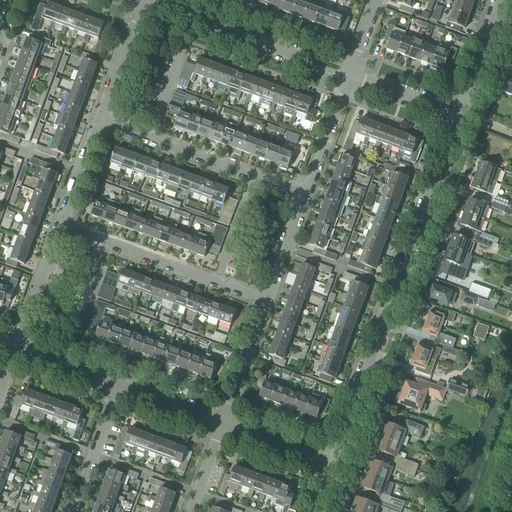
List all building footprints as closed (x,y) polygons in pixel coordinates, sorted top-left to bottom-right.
[(273,0),(271,8),(281,12),(285,0),(273,0)] [(285,0),(281,12),(293,16),(299,1),(298,1),(295,0),(285,0)] [(293,16),(304,20),(310,5),(309,5),(310,0),(297,0),(298,1),(299,1),(293,16)] [(415,0),(398,0),(397,4),(401,6),(399,11),(412,16),(414,11),(412,10),(415,0)] [(456,0),(455,0),(451,11),(469,17),(473,6),(456,0)] [(42,19),(51,22),(54,23),(60,8),(47,4),(46,7),(41,5),(31,30),(37,32),(42,19)] [(304,20),(315,24),(321,9),(310,5),(304,20)] [(437,5),(431,20),(441,23),(443,17),(447,18),(450,10),(437,5)] [(56,24),(63,27),(66,28),(71,12),(60,8),(54,23),(51,22),(49,30),(53,31),(56,24)] [(315,24),(327,28),(332,13),(321,9),(315,24)] [(469,17),(451,11),(453,12),(450,18),(449,17),(447,23),(445,28),(459,33),(461,28),(464,29),(469,17)] [(67,28),(74,31),(77,32),(82,16),(71,12),(66,28),(63,27),(61,34),(64,35),(67,28)] [(332,13),(327,28),(338,32),(343,17),(332,13)] [(423,13),(420,19),(427,21),(430,15),(423,13)] [(78,32),(85,35),(88,36),(94,21),(82,16),(77,32),(74,31),(72,38),(75,40),(78,32)] [(409,23),(421,27),(422,23),(411,19),(409,23)] [(88,36),(85,35),(83,42),(87,44),(89,36),(99,40),(104,25),(94,21),(88,36)] [(390,41),(386,51),(387,51),(387,50),(398,54),(398,55),(405,35),(406,34),(394,29),(395,28),(389,26),(384,39),(390,41)] [(409,59),(415,42),(411,41),(412,38),(405,35),(398,55),(409,59)] [(27,40),(22,51),(38,57),(42,45),(49,48),(52,42),(37,37),(35,43),(27,40)] [(98,42),(94,53),(99,55),(103,44),(98,42)] [(420,63),(426,46),(415,42),(409,59),(410,59),(420,63)] [(431,67),(432,67),(438,50),(426,46),(420,63),(421,63),(432,67),(431,67)] [(438,50),(432,67),(431,69),(438,72),(439,69),(443,71),(447,62),(452,64),(457,50),(451,48),(451,50),(440,46),(438,51),(438,50)] [(22,51),(18,62),(34,68),(38,57),(22,51)] [(84,60),(80,71),(93,76),(97,65),(92,63),(94,57),(82,53),(80,59),(84,60)] [(196,76),(203,78),(206,79),(212,64),(199,60),(196,67),(195,72),(194,75),(192,74),(191,78),(189,82),(194,83),(196,76)] [(18,62),(14,74),(30,79),(34,68),(18,62)] [(54,62),(49,74),(54,75),(58,64),(54,62)] [(195,72),(196,67),(185,63),(183,68),(195,72)] [(208,80),(215,83),(217,83),(223,68),(212,64),(206,79),(203,78),(201,86),(205,87),(208,80)] [(181,74),(191,78),(192,74),(194,75),(195,72),(183,68),(181,74)] [(219,84),(226,87),(229,88),(234,73),(223,68),(217,83),(215,83),(212,90),(216,91),(219,84)] [(80,71),(75,82),(89,88),(93,76),(80,71)] [(228,93),(236,96),(237,91),(240,91),(245,76),(234,73),(229,88),(226,87),(224,94),(227,96),(228,93)] [(14,74),(10,85),(26,91),(30,79),(14,74)] [(49,74),(45,85),(50,86),(54,75),(49,74)] [(189,83),(189,82),(191,78),(181,74),(179,80),(189,83)] [(241,92),(249,95),(251,96),(257,81),(245,76),(240,91),(237,91),(236,96),(235,98),(239,100),(241,92)] [(187,89),(189,83),(179,80),(177,86),(187,89)] [(251,102),(258,105),(260,99),(262,100),(268,85),(257,81),(251,96),(249,95),(246,103),(250,104),(251,102)] [(75,82),(71,94),(85,99),(89,88),(75,82)] [(10,85),(6,96),(22,102),(26,91),(10,85)] [(45,85),(41,96),(46,97),(50,86),(45,85)] [(262,104),(270,107),(270,103),(274,104),(279,89),(268,85),(262,100),(260,99),(258,105),(258,107),(261,108),(262,104)] [(275,105),(282,107),(285,108),(291,93),(279,89),(274,104),(270,103),(270,107),(269,111),(272,112),(275,105)] [(175,91),(173,97),(184,101),(186,95),(175,91)] [(284,114),(292,117),(293,111),(296,112),(302,97),(291,93),(285,108),(282,107),(280,115),(284,116),(284,114)] [(71,94),(67,105),(81,110),(85,99),(71,94)] [(6,96),(2,108),(17,113),(22,102),(6,96)] [(41,96),(37,107),(41,109),(46,97),(41,96)] [(173,97),(171,103),(182,107),(184,101),(173,97)] [(293,111),(292,117),(291,119),(295,120),(296,118),(311,123),(315,111),(310,109),(313,101),(302,97),(296,112),(293,111)] [(171,103),(168,109),(180,113),(181,108),(182,107),(171,103)] [(67,105),(63,117),(77,122),(81,110),(67,105)] [(37,107),(33,118),(37,120),(41,109),(37,107)] [(2,108),(0,112),(0,119),(13,124),(17,113),(2,108)] [(186,132),(192,117),(193,113),(181,108),(180,113),(177,120),(175,128),(175,130),(180,132),(181,130),(186,132)] [(166,116),(177,120),(180,113),(168,109),(166,116)] [(60,125),(61,115),(51,113),(50,124),(60,125)] [(63,117),(59,128),(72,133),(77,122),(63,117)] [(197,136),(198,136),(204,121),(192,117),(186,132),(191,134),(191,135),(196,138),(197,136)] [(33,118),(29,130),(33,131),(37,120),(33,118)] [(13,124),(0,119),(0,138),(7,141),(9,136),(13,124)] [(356,135),(365,138),(368,139),(373,124),(361,119),(360,123),(354,121),(347,139),(353,141),(356,135)] [(198,136),(209,140),(215,125),(204,121),(198,136)] [(220,144),(231,148),(237,133),(239,128),(228,124),(226,129),(220,144)] [(369,140),(376,142),(379,143),(385,128),(373,124),(368,139),(365,138),(363,146),(366,147),(369,140)] [(209,140),(220,144),(226,129),(215,125),(209,140)] [(59,128),(55,139),(68,144),(72,133),(59,128)] [(380,144),(388,146),(391,147),(396,132),(385,128),(379,143),(376,142),(374,150),(378,151),(380,144)] [(33,131),(29,130),(25,141),(29,143),(33,131)] [(392,148),(399,150),(402,152),(408,136),(396,132),(391,147),(388,146),(385,154),(389,155),(392,148)] [(231,148),(242,153),(248,137),(237,133),(231,148)] [(254,157),(259,141),(261,137),(250,133),(248,137),(242,153),(254,157)] [(9,136),(7,141),(18,145),(20,140),(9,136)] [(410,162),(415,164),(423,144),(417,142),(418,140),(408,136),(402,152),(399,150),(397,158),(400,159),(403,152),(412,155),(410,162)] [(68,144),(55,139),(50,151),(36,145),(34,151),(56,159),(58,154),(64,156),(68,144)] [(254,157),(265,161),(271,146),(259,141),(254,157)] [(265,161),(277,165),(282,150),(271,146),(265,161)] [(0,160),(2,155),(13,159),(15,153),(0,147),(0,160)] [(110,164),(122,168),(127,153),(116,149),(110,164)] [(282,150),(277,165),(282,167),(281,169),(287,171),(287,169),(288,170),(294,154),(293,154),(282,150)] [(342,155),(338,166),(351,171),(356,160),(359,161),(361,156),(350,151),(348,157),(342,155)] [(122,168),(133,172),(139,157),(138,157),(139,155),(133,153),(133,155),(127,153),(122,168)] [(133,172),(144,177),(150,161),(139,157),(133,172)] [(29,164),(37,167),(40,168),(42,163),(31,159),(29,164)] [(144,177),(155,181),(161,165),(150,161),(144,177)] [(33,178),(40,180),(53,185),(57,175),(52,172),(54,167),(42,163),(40,168),(37,167),(33,178)] [(477,172),(476,176),(491,182),(496,184),(501,171),(478,163),(475,171),(477,172)] [(155,181),(167,185),(172,170),(161,165),(155,181)] [(390,180),(387,186),(403,193),(404,192),(405,192),(407,186),(406,185),(408,179),(405,178),(407,173),(385,165),(383,170),(390,173),(388,179),(390,180)] [(338,166),(334,178),(347,183),(351,171),(338,166)] [(178,189),(184,174),(172,170),(167,185),(165,191),(176,195),(178,189)] [(14,172),(9,183),(14,184),(18,173),(14,172)] [(178,189),(189,193),(195,178),(184,174),(178,189)] [(491,182),(476,176),(474,180),(472,179),(469,188),(486,194),(492,196),(496,184),(491,182)] [(189,193),(201,197),(206,182),(206,180),(201,178),(200,180),(195,178),(189,193)] [(334,178),(330,189),(347,196),(349,190),(345,189),(347,183),(334,178)] [(40,180),(36,191),(49,197),(53,185),(40,180)] [(201,197),(212,202),(218,186),(212,184),(213,182),(207,180),(207,182),(206,182),(201,197)] [(9,183),(5,194),(10,196),(14,184),(9,183)] [(218,186),(212,202),(223,206),(224,204),(226,198),(229,190),(228,190),(218,186)] [(385,193),(383,199),(399,205),(400,205),(403,198),(401,198),(403,193),(387,186),(385,186),(383,192),(385,193)] [(326,200),(325,200),(344,207),(348,196),(347,196),(330,189),(328,195),(327,195),(326,195),(325,198),(325,200),(326,200)] [(36,191),(31,203),(45,208),(49,197),(36,191)] [(5,194),(1,205),(5,207),(10,196),(5,194)] [(495,197),(493,203),(506,208),(508,202),(495,197)] [(226,198),(224,204),(235,208),(238,202),(226,198)] [(381,205),(376,219),(392,225),(394,218),(395,218),(398,211),(397,211),(399,205),(383,199),(380,198),(378,205),(381,205)] [(91,216),(102,220),(110,201),(104,199),(102,205),(96,203),(91,216)] [(321,212),(335,217),(340,219),(344,207),(325,200),(321,212)] [(102,220),(114,225),(119,211),(121,206),(110,201),(102,220)] [(469,201),(464,213),(484,221),(489,208),(469,201)] [(31,203),(27,215),(41,220),(45,208),(31,203)] [(506,208),(493,203),(491,208),(504,213),(506,208)] [(224,204),(223,206),(221,211),(233,215),(235,208),(224,204)] [(183,210),(194,214),(196,210),(185,205),(183,210)] [(7,211),(4,219),(12,222),(15,214),(7,211)] [(114,225),(125,229),(130,215),(119,211),(114,225)] [(221,211),(219,217),(230,222),(233,215),(221,211)] [(321,212),(317,223),(331,228),(335,217),(321,212)] [(464,213),(463,213),(460,220),(462,221),(460,226),(480,233),(484,221),(464,213)] [(27,215),(23,226),(36,231),(41,220),(27,215)] [(125,229),(136,233),(141,219),(130,215),(125,229)] [(219,217),(219,218),(217,223),(228,227),(230,222),(219,217)] [(148,237),(159,241),(164,228),(166,222),(155,218),(153,224),(148,237)] [(12,222),(4,219),(1,227),(9,230),(12,222)] [(136,233),(148,237),(153,224),(141,219),(136,233)] [(368,232),(366,238),(385,244),(387,239),(388,239),(390,232),(389,232),(392,225),(376,219),(371,232),(368,232)] [(317,223),(313,234),(327,239),(331,228),(317,223)] [(21,232),(19,238),(32,243),(36,231),(23,226),(19,225),(17,231),(21,232)] [(216,226),(214,232),(225,236),(227,230),(216,226)] [(159,241),(171,246),(176,232),(164,228),(159,241)] [(171,246),(182,250),(187,236),(176,232),(171,246)] [(182,250),(193,254),(200,235),(194,232),(192,238),(187,236),(182,250)] [(214,232),(212,238),(223,242),(225,236),(214,232)] [(482,233),(479,239),(493,244),(495,238),(482,233)] [(327,239),(313,234),(309,246),(314,248),(312,254),(324,258),(326,252),(322,251),(327,239)] [(200,235),(193,254),(204,258),(207,252),(209,245),(211,239),(200,235)] [(451,245),(449,249),(470,257),(475,244),(452,235),(449,244),(451,245)] [(19,238),(15,249),(28,254),(32,243),(19,238)] [(212,238),(211,239),(209,245),(220,249),(223,242),(212,238)] [(364,244),(361,250),(380,257),(382,252),(383,252),(386,245),(384,245),(385,244),(366,238),(369,239),(366,245),(364,244)] [(493,244),(479,239),(477,245),(491,250),(493,244)] [(220,249),(209,245),(207,252),(218,256),(220,249)] [(28,254),(15,249),(10,260),(7,259),(5,265),(16,269),(18,263),(24,265),(28,254)] [(468,262),(470,257),(449,249),(448,253),(446,252),(443,260),(442,263),(441,266),(440,269),(439,272),(440,273),(450,276),(463,281),(470,263),(468,262)] [(380,257),(361,250),(361,251),(364,251),(361,258),(359,257),(357,263),(349,261),(347,266),(370,275),(372,269),(375,270),(377,264),(379,265),(381,258),(380,258),(380,257)] [(326,252),(324,258),(335,262),(337,256),(326,252)] [(302,265),(298,276),(311,281),(316,270),(330,275),(332,269),(310,261),(308,267),(302,265)] [(122,291),(128,293),(134,275),(122,270),(120,277),(117,284),(123,286),(122,291)] [(14,271),(11,280),(18,282),(21,274),(14,271)] [(107,272),(104,279),(117,284),(120,277),(107,272)] [(350,289),(348,296),(364,302),(364,301),(365,302),(368,295),(366,294),(368,289),(366,288),(368,282),(345,274),(342,279),(350,282),(348,288),(350,289)] [(140,293),(141,293),(146,279),(134,275),(128,293),(139,297),(140,293)] [(298,276),(294,288),(307,293),(311,281),(298,276)] [(104,279),(102,285),(115,290),(117,284),(104,279)] [(150,302),(152,297),(157,283),(146,279),(141,293),(146,295),(144,300),(150,302)] [(0,285),(0,302),(4,304),(5,300),(11,302),(18,282),(11,280),(10,282),(6,281),(4,287),(0,285)] [(152,297),(163,301),(168,287),(157,283),(152,297)] [(472,283),(470,291),(487,297),(490,289),(472,283)] [(102,285),(99,291),(113,296),(115,290),(102,285)] [(163,301),(175,305),(180,292),(168,287),(163,301)] [(438,304),(447,307),(450,300),(454,301),(456,295),(452,294),(433,287),(432,288),(431,288),(427,296),(429,297),(429,298),(438,302),(438,304)] [(294,288),(290,299),(303,304),(307,293),(294,288)] [(113,296),(99,291),(97,298),(110,303),(113,296)] [(175,305),(186,309),(191,296),(180,292),(175,305)] [(461,301),(475,306),(478,298),(464,293),(461,301)] [(345,302),(343,309),(359,315),(359,314),(360,315),(363,308),(362,307),(364,302),(348,296),(345,295),(343,301),(345,302)] [(186,309),(197,313),(202,300),(191,296),(186,309)] [(290,299),(285,310),(299,315),(303,304),(290,299)] [(197,313),(208,317),(213,304),(202,300),(197,313)] [(96,301),(94,307),(105,311),(106,309),(107,305),(96,301)] [(208,317),(219,322),(224,308),(213,304),(208,317)] [(94,307),(91,314),(102,318),(105,311),(94,307)] [(224,308),(219,322),(231,326),(236,312),(224,308)] [(341,315),(336,328),(352,334),(354,327),(356,328),(358,321),(357,320),(359,315),(343,309),(341,308),(338,314),(341,315)] [(118,313),(129,318),(130,313),(119,309),(118,313)] [(285,310),(281,322),(295,327),(299,315),(285,310)] [(427,321),(427,322),(441,328),(443,321),(452,324),(455,316),(446,313),(444,317),(431,312),(429,317),(428,317),(426,320),(427,321)] [(91,314),(89,320),(100,324),(101,323),(102,318),(91,314)] [(100,324),(89,320),(86,327),(98,331),(100,324)] [(281,322),(277,333),(291,338),(295,327),(281,322)] [(441,328),(427,322),(426,324),(425,324),(424,327),(425,328),(423,333),(441,340),(439,345),(444,346),(452,349),(456,340),(439,334),(441,328)] [(95,337),(107,342),(113,327),(101,323),(100,324),(98,331),(95,337)] [(107,342),(118,346),(124,331),(113,327),(107,342)] [(328,341),(326,347),(345,353),(347,348),(348,349),(351,342),(349,341),(352,334),(336,328),(331,342),(328,341)] [(118,346),(130,350),(136,335),(124,331),(118,346)] [(215,333),(214,336),(212,340),(224,345),(227,337),(215,333)] [(277,333),(273,344),(287,349),(291,338),(277,333)] [(130,350),(142,355),(148,340),(136,335),(130,350)] [(153,359),(165,363),(170,348),(172,343),(161,339),(159,344),(153,359)] [(142,355),(153,359),(159,344),(148,340),(142,355)] [(287,349),(273,344),(269,356),(274,358),(272,363),(284,367),(286,362),(282,361),(287,349)] [(416,354),(415,355),(435,362),(437,356),(438,356),(440,351),(427,346),(427,347),(419,344),(417,350),(416,349),(415,353),(416,354)] [(452,349),(444,346),(442,352),(457,358),(459,353),(452,350),(452,349)] [(321,360),(324,361),(340,367),(342,361),(343,361),(346,354),(345,354),(345,353),(326,347),(329,348),(326,355),(324,354),(321,360)] [(165,363),(177,367),(182,352),(170,348),(165,363)] [(177,367),(188,372),(194,357),(182,352),(177,367)] [(205,361),(199,376),(211,380),(218,359),(207,355),(205,361)] [(435,362),(415,355),(415,357),(414,356),(412,360),(413,361),(411,366),(416,367),(415,372),(429,377),(435,362)] [(188,372),(199,376),(205,361),(194,357),(188,372)] [(340,367),(324,361),(321,367),(319,367),(317,373),(321,374),(319,380),(330,384),(332,378),(335,380),(337,374),(339,374),(341,367),(340,367)] [(259,398),(271,402),(277,387),(264,383),(266,378),(260,376),(256,389),(261,391),(259,398)] [(450,380),(447,390),(466,397),(469,387),(450,380)] [(397,405),(420,413),(429,390),(406,382),(401,395),(398,394),(395,404),(397,405)] [(434,385),(430,398),(442,402),(447,390),(434,385)] [(271,402),(283,406),(288,391),(277,387),(271,402)] [(21,406),(30,409),(33,410),(38,395),(26,390),(24,396),(19,394),(14,407),(10,417),(16,419),(19,409),(20,409),(21,406)] [(283,406),(294,411),(300,396),(288,391),(283,406)] [(34,411),(41,413),(44,414),(49,399),(38,395),(33,410),(30,409),(28,417),(31,418),(34,411)] [(294,411),(306,415),(311,400),(300,396),(294,411)] [(311,400),(306,415),(317,419),(319,412),(325,415),(330,401),(320,398),(318,402),(311,400)] [(45,415),(53,418),(55,418),(61,403),(49,399),(44,414),(41,413),(39,421),(43,422),(45,415)] [(57,419),(64,422),(67,423),(72,407),(61,403),(55,418),(53,418),(50,425),(54,426),(57,419)] [(67,423),(64,422),(62,429),(65,431),(68,423),(77,427),(72,440),(78,442),(86,422),(80,420),(83,411),(72,407),(67,423)] [(379,436),(379,437),(400,445),(406,447),(409,439),(407,438),(409,433),(420,438),(424,428),(407,421),(406,421),(404,428),(405,428),(404,431),(384,424),(380,436),(379,436)] [(11,434),(21,437),(22,438),(24,432),(13,428),(11,434)] [(125,444),(134,447),(136,448),(142,433),(130,429),(126,439),(121,437),(113,458),(119,460),(125,444)] [(6,432),(2,443),(17,448),(16,451),(24,453),(25,449),(18,447),(21,437),(11,434),(6,432)] [(24,432),(22,438),(33,442),(35,436),(24,432)] [(137,452),(144,455),(145,451),(147,452),(153,437),(142,433),(136,448),(134,447),(132,455),(135,456),(137,452)] [(149,453),(156,456),(159,457),(165,441),(153,437),(147,452),(145,451),(144,455),(143,459),(147,460),(149,453)] [(398,458),(396,464),(416,471),(418,465),(401,459),(403,454),(398,452),(400,445),(379,437),(378,438),(379,438),(375,450),(398,458)] [(46,447),(55,450),(58,445),(47,441),(45,446),(46,447)] [(161,457),(168,460),(170,461),(176,445),(165,441),(159,457),(156,456),(154,463),(158,465),(161,457)] [(2,443),(0,447),(0,454),(13,460),(12,462),(20,464),(21,461),(14,458),(16,451),(17,448),(2,443)] [(58,445),(55,450),(57,451),(67,454),(69,449),(58,445)] [(170,461),(168,460),(166,467),(169,469),(172,461),(181,465),(178,472),(184,474),(188,463),(183,461),(187,449),(176,445),(170,461)] [(57,451),(53,460),(52,463),(68,468),(72,456),(67,454),(57,451)] [(0,454),(0,467),(9,471),(8,473),(15,475),(17,472),(9,469),(12,462),(13,460),(0,454)] [(52,465),(49,472),(48,474),(64,479),(68,468),(52,463),(53,460),(46,458),(44,462),(52,465)] [(365,473),(365,474),(387,482),(389,475),(394,477),(396,471),(414,478),(416,471),(396,464),(393,470),(371,461),(366,473),(365,473)] [(114,472),(125,476),(127,470),(116,466),(114,472)] [(0,467),(0,480),(5,482),(4,485),(11,487),(13,483),(5,480),(8,473),(9,471),(0,467)] [(227,488),(236,491),(238,485),(240,486),(246,471),(234,467),(230,477),(225,475),(218,494),(224,496),(227,488)] [(48,476),(45,483),(44,485),(60,491),(64,479),(48,474),(49,472),(42,469),(40,473),(48,476)] [(109,470),(105,482),(120,487),(120,489),(127,491),(129,488),(121,485),(125,476),(114,472),(109,470)] [(127,470),(125,476),(137,480),(139,475),(127,470)] [(242,487),(249,490),(252,490),(257,476),(246,471),(240,486),(238,485),(236,491),(236,493),(239,495),(242,487)] [(387,482),(365,474),(365,475),(366,476),(361,488),(382,495),(384,496),(382,502),(402,509),(405,503),(386,496),(388,491),(384,490),(387,482)] [(253,491),(261,494),(263,495),(269,480),(257,476),(252,490),(249,490),(247,497),(251,499),(253,491)] [(148,485),(150,485),(159,489),(162,483),(150,479),(148,485)] [(0,480),(0,493),(1,494),(0,495),(7,498),(9,494),(1,492),(4,485),(5,482),(0,480)] [(265,496),(272,498),(274,499),(280,484),(269,480),(263,495),(261,494),(258,502),(262,503),(265,496)] [(44,487),(41,494),(40,496),(55,502),(60,491),(44,485),(45,483),(38,481),(36,484),(44,487)] [(105,482),(101,493),(116,499),(116,500),(123,503),(125,499),(117,496),(120,489),(120,487),(105,482)] [(162,483),(159,489),(160,489),(171,493),(173,487),(162,483)] [(274,499),(272,498),(270,506),(273,507),(275,504),(277,505),(279,501),(285,503),(291,488),(280,484),(274,499)] [(160,489),(157,499),(156,501),(171,507),(176,494),(171,493),(160,489)] [(39,498),(37,505),(36,507),(48,511),(51,511),(55,502),(40,496),(41,494),(33,492),(32,496),(39,498)] [(101,493),(97,504),(112,510),(112,511),(119,511),(120,510),(118,509),(119,506),(114,504),(116,500),(116,499),(101,493)] [(155,503),(153,510),(151,511),(169,511),(171,507),(156,501),(157,499),(149,496),(148,500),(155,503)] [(352,511),(351,511),(352,511),(375,511),(378,507),(357,499),(353,511),(352,511)] [(437,501),(434,507),(444,510),(446,504),(437,501)] [(401,511),(402,509),(382,502),(379,508),(391,511),(401,511)] [(35,510),(34,511),(48,511),(36,507),(37,505),(29,503),(28,507),(35,510)]
